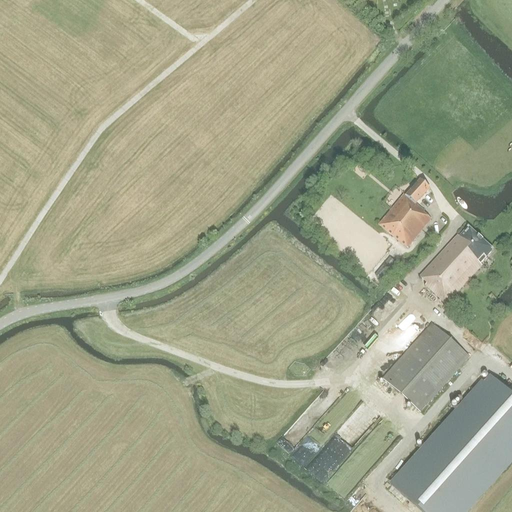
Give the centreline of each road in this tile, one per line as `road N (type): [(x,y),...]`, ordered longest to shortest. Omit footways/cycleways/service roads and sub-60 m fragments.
road 1 (tertiary): [(0,325),(144,290),(193,265),(266,199),(443,0)]
road 2 (track): [(0,280),(98,132),(253,0)]
